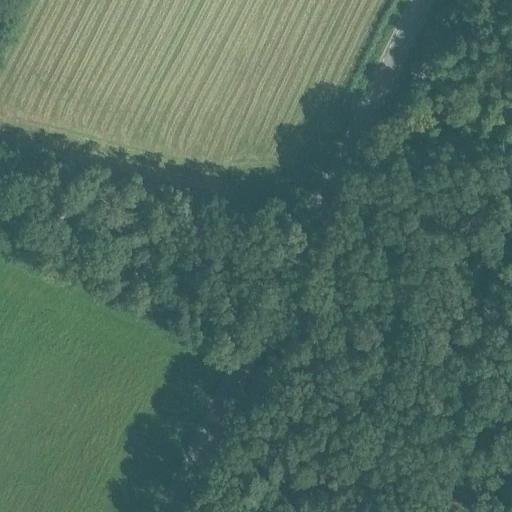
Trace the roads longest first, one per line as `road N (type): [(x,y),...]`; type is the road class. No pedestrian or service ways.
road 1 (tertiary): [(175,511),(427,0)]
road 2 (track): [(0,249),(247,366)]
